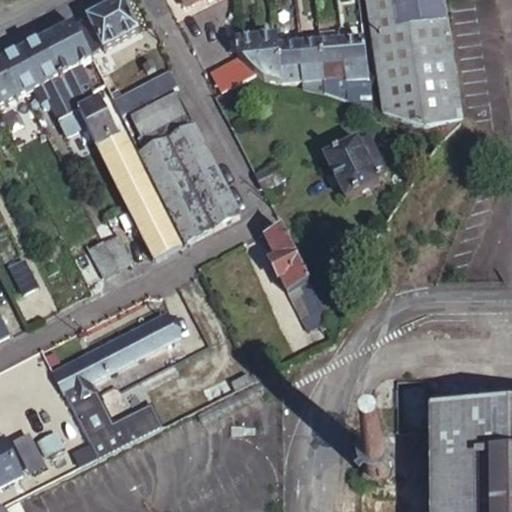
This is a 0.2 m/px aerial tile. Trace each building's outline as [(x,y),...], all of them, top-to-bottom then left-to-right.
[(191,0),(184,4),(186,9),(203,0),(191,0)] [(420,135),(462,128),(461,123),(443,0),(373,0),(391,122),(399,125),(420,135)] [(124,1),(77,26),(92,54),(103,48),(106,53),(141,34),(124,1)] [(93,61),(75,27),(43,45),(70,96),(87,87),(78,69),(93,61)] [(320,35),(322,47),(327,89),(347,86),(342,45),(340,32),(320,35)] [(320,35),(300,38),(301,50),(322,47),(320,35)] [(300,38),(281,40),(282,52),(301,50),(300,38)] [(261,43),(265,80),(271,83),(274,84),(276,85),(279,85),(285,87),(282,52),(281,40),(261,43)] [(347,86),(349,103),(374,114),(371,94),(357,96),(356,90),(370,88),(364,42),(342,45),(347,86)] [(238,57),(241,60),(247,68),(259,76),(265,80),(261,43),(237,46),(238,54),(238,57)] [(43,45),(0,67),(18,101),(33,93),(41,108),(45,110),(49,107),(57,122),(59,123),(65,136),(85,125),(75,105),(73,101),(70,96),(43,45)] [(322,47),(301,50),(306,91),(308,92),(327,89),(322,47)] [(282,52),(285,87),(288,88),(293,89),(304,91),(306,91),(301,50),(282,52)] [(213,76),(224,95),(259,76),(247,68),(241,60),(213,76)] [(0,111),(18,101),(0,67),(0,111)] [(180,91),(173,76),(118,105),(125,119),(180,91)] [(75,105),(91,96),(89,92),(73,101),(75,105)] [(242,220),(182,95),(135,119),(145,141),(140,143),(146,154),(142,156),(188,248),(242,220)] [(97,147),(99,151),(104,148),(102,144),(116,136),(99,101),(95,103),(91,96),(75,105),(85,125),(97,147)] [(387,168),(372,140),(327,163),(349,206),(382,187),(376,174),(387,168)] [(158,264),(183,251),(127,141),(101,155),(158,264)] [(29,180),(22,166),(12,171),(20,185),(29,180)] [(256,178),(264,194),(287,183),(279,166),(256,178)] [(36,186),(33,180),(27,184),(30,190),(36,186)] [(43,204),(36,193),(29,197),(35,208),(43,204)] [(312,287),(285,235),(268,244),(279,265),(273,268),(282,287),(285,286),(291,297),(294,296),(312,287)] [(125,281),(140,273),(125,246),(111,254),(125,281)] [(95,259),(111,288),(125,281),(111,254),(110,251),(95,259)] [(39,291),(25,264),(11,271),(25,298),(39,291)] [(312,287),(294,296),(308,324),(305,325),(310,335),(321,330),(331,325),(312,287)] [(0,317),(0,345),(11,340),(0,317)] [(167,317),(57,376),(68,399),(94,385),(179,340),(167,317)] [(168,317),(167,317),(179,340),(180,340),(168,317)] [(324,336),(334,331),(331,325),(321,330),(324,336)] [(436,372),(490,372),(490,326),(421,327),(421,377),(436,377),(436,372)] [(255,384),(250,375),(233,384),(238,393),(255,384)] [(116,426),(94,385),(68,399),(94,450),(100,462),(165,430),(153,407),(116,426)] [(511,511),(511,418),(434,419),(435,511),(511,511)] [(29,476),(46,467),(31,438),(15,446),(29,476)] [(0,490),(23,478),(5,440),(0,441),(0,490)] [(49,466),(66,457),(59,442),(41,451),(49,466)] [(94,450),(76,459),(83,471),(100,462),(94,450)]
